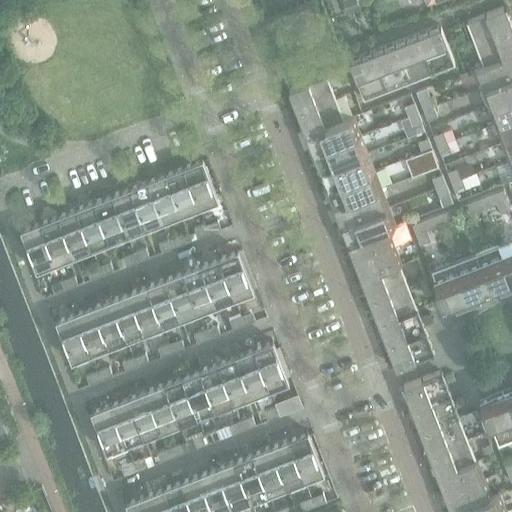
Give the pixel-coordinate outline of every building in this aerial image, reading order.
[(342,0),(348,13),(360,8),(356,0),(342,0)] [(465,20),(474,43),(511,28),(511,24),(504,5),(465,20)] [(416,34),(431,73),(455,64),(440,25),(416,34)] [(473,68),(474,69),(511,54),(511,28),(474,43),(482,64),(473,68)] [(431,73),(416,34),(394,42),(409,81),(431,73)] [(409,81),(394,42),(372,51),(387,90),(409,81)] [(387,90),(372,51),(348,60),(363,99),(387,90)] [(511,54),(474,69),(481,87),(511,75),(511,54)] [(296,112),(335,97),(326,74),(287,89),(296,112)] [(511,75),(481,87),(487,105),(511,95),(511,75)] [(423,109),(433,105),(429,95),(419,99),(423,109)] [(511,95),(487,105),(494,123),(511,116),(511,95)] [(335,97),(296,112),(305,134),(353,116),(353,115),(344,118),(335,97)] [(407,115),(418,111),(414,101),(403,105),(407,115)] [(433,105),(423,109),(427,120),(437,116),(433,105)] [(418,111),(407,115),(411,126),(422,122),(418,111)] [(353,116),(305,134),(312,152),(360,134),(353,116)] [(511,137),(511,116),(494,123),(501,141),(511,137)] [(455,138),(451,128),(443,131),(447,141),(455,138)] [(437,145),(447,141),(443,131),(433,135),(437,145)] [(319,170),(367,152),(360,134),(312,152),(319,170)] [(421,151),(432,147),(428,137),(417,141),(421,151)] [(511,137),(501,141),(508,159),(511,157),(511,137)] [(447,141),(437,145),(441,155),(451,151),(447,141)] [(421,151),(406,157),(413,175),(439,165),(436,157),(432,147),(421,151)] [(367,152),(319,170),(326,188),(374,169),(367,152)] [(183,167),(198,204),(215,197),(216,200),(218,199),(201,157),(200,157),(201,160),(183,167)] [(198,204),(183,167),(166,174),(180,211),(198,204)] [(451,181),(461,177),(457,167),(447,171),(451,181)] [(374,169),(326,188),(333,206),(381,188),(374,169)] [(435,188),(446,183),(442,173),(431,177),(435,188)] [(148,181),(162,218),(180,211),(166,174),(148,181)] [(461,177),(451,181),(455,192),(465,188),(461,177)] [(130,187),(144,225),(162,218),(148,181),(130,187)] [(446,183),(435,188),(439,198),(450,194),(446,183)] [(112,194),(127,232),(144,225),(130,187),(112,194)] [(381,188),(333,206),(340,225),(388,206),(381,188)] [(493,192),(497,203),(496,203),(500,213),(511,209),(503,188),(493,192)] [(497,203),(493,192),(480,197),(484,208),(496,203),(497,203)] [(94,201),(109,239),(127,232),(112,194),(94,201)] [(484,208),(480,197),(467,203),(471,213),(484,208)] [(76,208),(91,246),(109,239),(94,201),(76,208)] [(388,206),(340,225),(347,242),(395,224),(388,206)] [(58,215),(73,253),(91,246),(76,208),(58,215)] [(435,215),(439,225),(452,220),(448,210),(435,215)] [(40,222),(55,260),(73,253),(58,215),(40,222)] [(439,225),(435,215),(422,220),(426,230),(427,230),(439,225)] [(206,224),(209,233),(221,228),(217,219),(206,224)] [(426,230),(422,220),(412,224),(419,244),(431,240),(427,230),(426,230)] [(55,260),(40,222),(23,229),(22,226),(20,226),(22,230),(36,266),(37,270),(38,269),(37,266),(55,260)] [(209,233),(206,224),(194,228),(198,237),(209,233)] [(395,224),(347,242),(354,260),(394,245),(387,228),(396,225),(395,224)] [(36,266),(22,230),(18,231),(32,268),(36,266)] [(170,237),(173,247),(185,242),(181,233),(170,237)] [(511,236),(497,242),(511,280),(511,236)] [(173,247),(170,237),(158,242),(162,251),(173,247)] [(475,251),(490,290),(500,286),(500,287),(511,282),(511,280),(497,242),(475,251)] [(394,245),(354,260),(361,278),(401,263),(394,245)] [(134,251),(138,260),(149,256),(146,247),(134,251)] [(219,258),(233,295),(251,288),(252,291),(253,290),(237,248),(235,248),(236,251),(219,258)] [(257,286),(242,248),(238,250),(252,288),(257,286)] [(138,260),(134,251),(122,256),(126,265),(138,260)] [(452,260),(468,299),(480,294),(480,293),(490,290),(475,251),(452,260)] [(233,295),(219,258),(201,264),(215,302),(233,295)] [(468,299),(452,260),(429,269),(444,307),(455,303),(455,304),(468,299)] [(98,265),(102,274),(113,270),(110,261),(98,265)] [(401,263),(361,278),(369,301),(408,285),(400,264),(401,264),(401,263)] [(183,271),(197,309),(215,302),(201,264),(183,271)] [(102,274),(98,265),(87,270),(90,279),(102,274)] [(197,309),(183,271),(165,278),(180,316),(197,309)] [(62,279),(66,288),(77,284),(74,275),(62,279)] [(147,285),(162,323),(180,316),(165,278),(147,285)] [(66,288),(62,279),(51,283),(54,292),(66,288)] [(162,323),(147,285),(129,292),(144,330),(162,323)] [(408,285),(369,301),(378,323),(417,308),(408,285)] [(111,299),(126,337),(144,330),(129,292),(111,299)] [(126,337),(111,299),(94,306),(108,344),(126,337)] [(76,313),(90,351),(108,344),(94,306),(76,313)] [(425,330),(417,308),(378,323),(387,345),(425,330)] [(241,315),(244,324),(256,319),(253,310),(241,315)] [(90,351),(76,313),(58,320),(57,317),(56,317),(72,360),(74,360),(73,357),(90,351)] [(433,320),(429,313),(422,316),(425,323),(433,320)] [(244,324),(241,315),(229,319),(233,328),(244,324)] [(205,329),(209,338),(220,333),(217,324),(205,329)] [(209,338),(205,329),(193,333),(197,342),(209,338)] [(425,330),(387,345),(396,369),(434,354),(425,330)] [(169,342),(173,351),(184,347),(181,338),(169,342)] [(254,349),(268,386),(286,379),(287,382),(288,381),(272,339),(270,339),(271,342),(254,349)] [(173,351),(169,342),(158,347),(161,356),(173,351)] [(291,375),(279,345),(275,347),(286,376),(291,375)] [(236,356),(251,393),(268,386),(254,349),(236,356)] [(133,356),(137,365),(149,361),(145,352),(133,356)] [(137,365),(133,356),(122,361),(125,370),(137,365)] [(218,362),(233,400),(251,393),(236,356),(218,362)] [(200,369),(215,407),(233,400),(218,362),(200,369)] [(98,370),(101,379),(113,374),(109,365),(98,370)] [(182,376),(197,414),(215,407),(200,369),(182,376)] [(101,379),(98,370),(86,374),(89,383),(101,379)] [(411,409),(450,394),(441,370),(402,385),(411,409)] [(445,375),(448,381),(454,378),(452,372),(445,375)] [(197,414),(182,376),(164,383),(179,421),(197,414)] [(147,390),(161,428),(179,421),(164,383),(147,390)] [(511,384),(502,388),(511,413),(511,384)] [(497,446),(511,440),(511,413),(502,388),(489,393),(490,394),(479,398),(497,446)] [(129,397),(143,435),(161,428),(147,390),(129,397)] [(450,394),(411,409),(420,431),(459,416),(450,394)] [(111,404),(125,441),(143,435),(129,397),(111,404)] [(455,400),(458,405),(464,403),(462,397),(455,400)] [(286,412),(282,401),(275,403),(276,406),(279,415),(286,412)] [(125,441),(111,404),(93,411),(92,408),(91,408),(107,451),(109,451),(108,448),(125,441)] [(279,415),(276,406),(264,410),(268,419),(279,415)] [(240,420),(244,429),(255,424),(252,415),(240,420)] [(459,416),(420,431),(428,453),(467,438),(459,416)] [(0,417),(0,441),(9,438),(0,417)] [(244,429),(240,420),(228,424),(232,433),(244,429)] [(204,433),(208,442),(219,438),(216,429),(204,433)] [(289,440),(304,477),(321,470),(322,473),(323,472),(307,430),(305,430),(306,433),(289,440)] [(208,442),(204,433),(193,438),(196,447),(208,442)] [(467,438),(428,453),(437,476),(477,460),(477,459),(475,460),(467,438)] [(271,446),(286,484),(304,477),(289,440),(271,446)] [(168,447),(172,456),(184,452),(180,443),(168,447)] [(493,452),(490,443),(481,447),(484,455),(493,452)] [(253,453),(268,491),(286,484),(271,446),(253,453)] [(172,456),(168,447),(157,452),(160,461),(172,456)] [(235,460),(250,498),(268,491),(253,453),(235,460)] [(133,461),(136,470),(148,466),(144,457),(133,461)] [(511,481),(511,458),(503,462),(511,482),(511,481)] [(217,467),(232,505),(250,498),(235,460),(217,467)] [(477,460),(437,476),(444,494),(484,478),(477,460)] [(136,470),(133,461),(121,466),(124,475),(136,470)] [(199,474),(214,511),(232,505),(217,467),(199,474)] [(182,481),(193,511),(212,511),(214,511),(199,474),(182,481)] [(484,478),(444,494),(451,511),(499,493),(499,492),(491,495),(484,478)] [(164,488),(172,511),(193,511),(182,481),(164,488)] [(146,495),(152,511),(172,511),(164,488),(146,495)] [(311,497),(315,506),(326,501),(323,492),(311,497)] [(499,493),(451,511),(502,511),(506,511),(499,493)] [(152,511),(146,495),(128,501),(127,499),(126,499),(130,511),(152,511)] [(315,506),(311,497),(299,501),(303,510),(315,506)]
